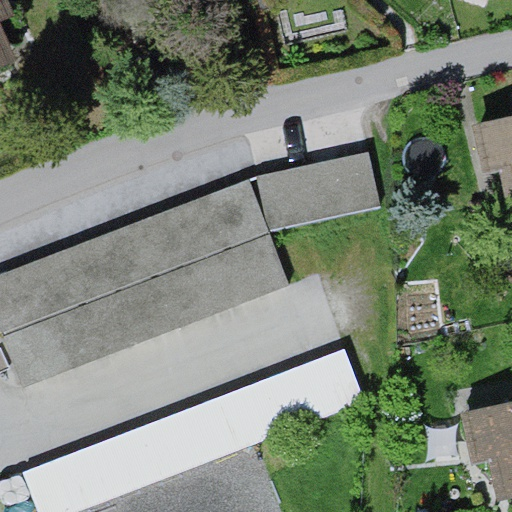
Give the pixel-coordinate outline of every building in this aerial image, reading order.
[(153,0),(159,17),(211,0),(153,0)] [(504,168),(511,209),(511,114),(494,118),(504,168)] [(371,143),(0,257),(0,315),(19,376),(294,291),(275,230),(388,195),(371,143)] [(321,270),(283,284),(307,350),(345,337),(321,270)] [(44,511),(369,400),(351,347),(26,459),(44,511)] [(480,461),(488,504),(511,498),(511,393),(469,402),(480,461)]
